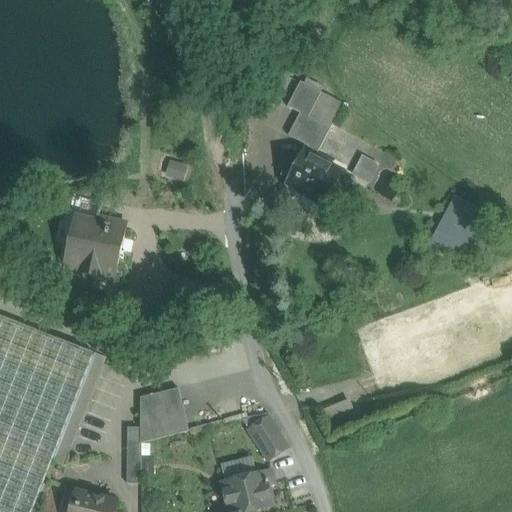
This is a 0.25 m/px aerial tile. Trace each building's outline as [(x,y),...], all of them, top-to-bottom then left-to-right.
[(322,94),(301,82),(288,108),(300,114),(289,137),(309,147),(319,153),(331,130),(309,118),(322,94)] [(344,106),(322,94),(309,118),(331,130),(344,106)] [(319,153),(309,147),(304,156),(294,159),(285,176),(284,176),(289,193),(297,191),(299,192),(292,204),(311,214),(314,208),(325,214),(331,203),(330,202),(332,199),(328,197),(341,172),(316,158),(319,153)] [(364,158),(354,176),(368,184),(378,166),(364,158)] [(101,205),(73,199),(68,218),(74,219),(75,214),(98,219),(101,205)] [(452,204),(436,239),(472,256),(489,220),(452,204)] [(98,219),(75,214),(74,219),(63,268),(116,280),(128,226),(98,219)] [(208,345),(220,343),(215,312),(171,315),(173,347),(208,345)] [(0,511),(33,511),(47,478),(95,355),(0,316),(0,511)] [(106,359),(95,355),(47,478),(58,483),(106,359)] [(179,389),(141,399),(141,428),(141,444),(142,444),(190,432),(179,389)] [(267,415),(243,422),(249,431),(270,419),(267,415)] [(270,419),(249,431),(268,462),(289,449),(270,419)] [(127,457),(141,457),(142,444),(141,444),(141,428),(138,428),(128,428),(127,457)] [(141,457),(127,457),(127,485),(141,485),(141,457)] [(218,467),(223,484),(258,476),(253,459),(218,467)] [(258,476),(223,484),(229,511),(246,511),(255,510),(255,511),(273,506),(268,486),(276,484),(273,472),(258,476)] [(114,511),(117,502),(76,492),(71,511),(114,511)]
